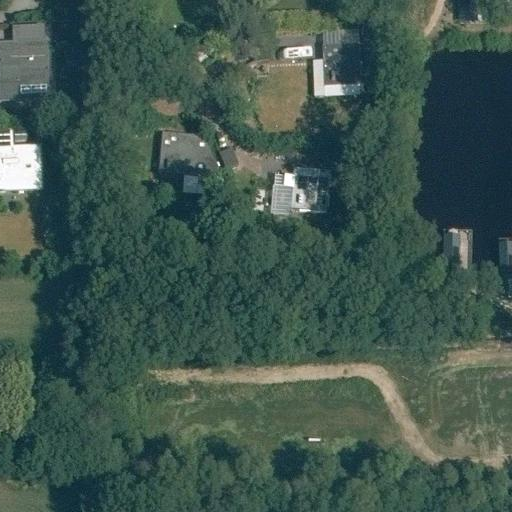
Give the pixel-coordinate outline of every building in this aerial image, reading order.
[(458,0),(459,10),(490,10),(490,0),(458,0)] [(15,89),(51,88),(49,47),(14,48),(15,89)] [(359,49),(323,50),(325,93),(361,91),(359,49)] [(164,138),(159,178),(194,182),(199,142),(164,138)] [(39,151),(0,152),(0,194),(40,192),(39,151)] [(233,153),(220,158),(227,176),(240,171),(233,153)] [(295,174),(291,213),(327,217),(331,177),(295,174)] [(511,237),(503,238),(503,279),(511,279),(511,237)] [(459,365),(430,394),(450,414),(480,385),(459,365)] [(314,372),(314,413),(342,413),(342,372),(314,372)] [(208,373),(208,414),(237,414),(237,373),(208,373)] [(365,382),(365,424),(394,424),(394,382),(365,382)] [(262,384),(262,426),(290,426),(290,384),(262,384)] [(511,385),(511,384),(481,413),(501,433),(511,422),(511,385)]
